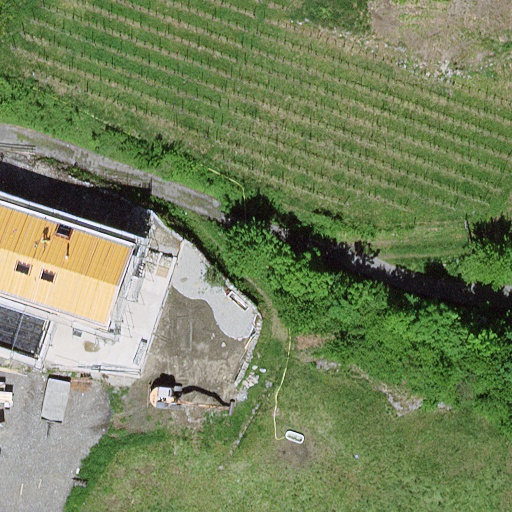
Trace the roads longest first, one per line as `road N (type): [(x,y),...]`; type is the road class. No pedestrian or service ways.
road 1 (track): [(0,136),(272,226)]
road 2 (track): [(511,293),(398,276),(272,226)]
